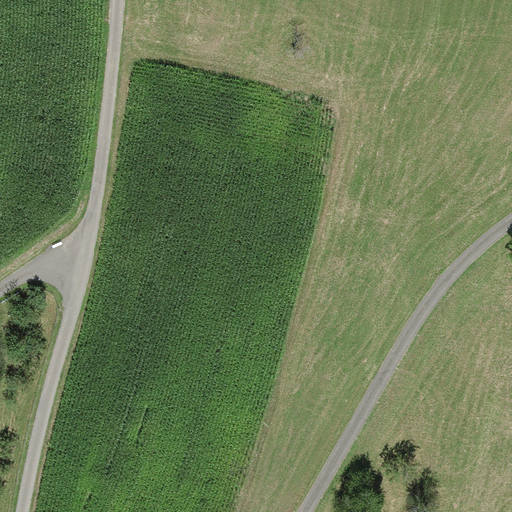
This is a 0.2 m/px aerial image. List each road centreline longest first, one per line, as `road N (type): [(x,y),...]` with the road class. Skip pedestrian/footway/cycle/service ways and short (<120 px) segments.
road 1 (track): [(22,511),(85,245),(115,0)]
road 2 (track): [(511,222),(472,251),(405,330),(300,511)]
